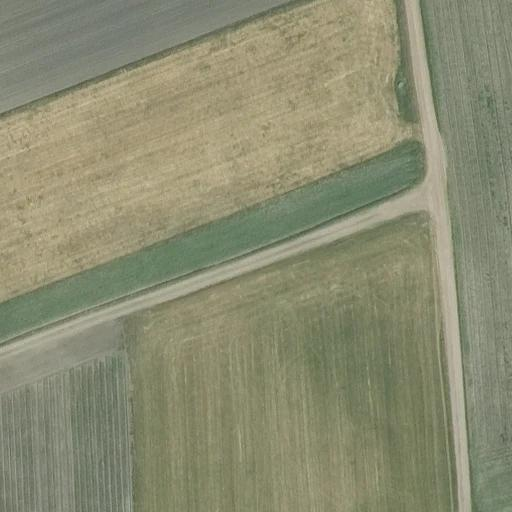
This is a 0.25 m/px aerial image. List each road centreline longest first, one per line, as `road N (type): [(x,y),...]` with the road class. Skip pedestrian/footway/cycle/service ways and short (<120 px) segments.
road 1 (track): [(435,193),(0,362)]
road 2 (track): [(465,511),(435,193)]
road 3 (track): [(435,193),(411,0)]
